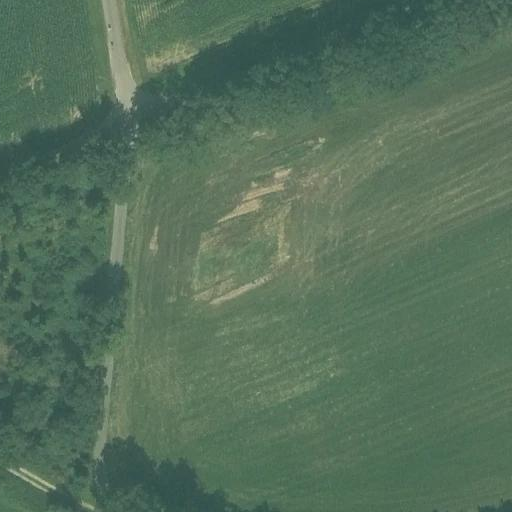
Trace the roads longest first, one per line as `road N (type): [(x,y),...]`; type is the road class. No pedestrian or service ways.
road 1 (residential): [(97,511),(124,127)]
road 2 (residential): [(427,0),(124,127)]
road 3 (residential): [(124,127),(0,179)]
road 4 (residential): [(124,127),(104,0)]
